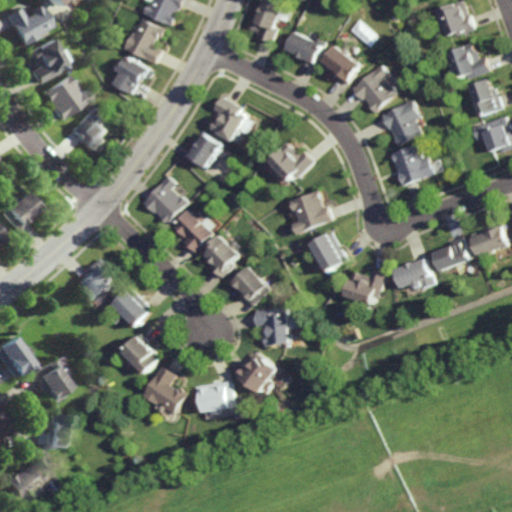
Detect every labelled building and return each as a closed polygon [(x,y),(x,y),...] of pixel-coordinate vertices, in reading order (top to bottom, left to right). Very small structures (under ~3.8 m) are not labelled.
[(186,0),(183,9),(181,8),(178,14),(179,15),(175,25),(147,12),(150,3),(153,5),(155,0),(186,0)] [(278,0),(287,3),(285,8),(281,6),(280,8),(285,10),(283,15),(282,15),(277,28),(279,29),(274,42),(261,37),(265,25),(254,21),(262,0),(278,0)] [(466,0),(472,15),(473,15),(478,29),(461,35),(460,32),(451,35),(449,30),(445,31),(443,24),(446,23),(441,9),(450,5),(466,0)] [(50,26),(35,34),(36,36),(21,45),(4,15),(17,7),(23,17),(29,13),(31,12),(29,9),(38,4),(50,26)] [(163,38),(160,36),(156,46),(166,51),(160,63),(132,49),(132,50),(129,48),(137,33),(138,34),(146,18),(168,29),(163,38)] [(314,39),(315,37),(328,43),(318,62),(306,56),(306,57),(300,54),(289,48),(298,31),(314,39)] [(56,50),(61,47),(67,60),(54,67),(57,72),(36,83),(30,70),(35,67),(27,51),(50,38),(56,50)] [(479,52),(479,51),(482,60),(489,57),(494,71),(472,80),(470,75),(462,78),(452,52),(475,43),(479,52)] [(351,83),(324,64),(338,45),(349,52),(349,53),(364,65),(351,83)] [(156,71),(156,72),(157,72),(153,78),(152,77),(151,79),(148,77),(144,84),(142,82),(139,87),(140,87),(137,93),(120,83),(126,73),(120,69),(125,61),(128,63),(132,55),(156,71)] [(393,86),(394,85),(401,94),(399,96),(399,95),(380,110),(380,112),(379,113),(371,104),(372,103),(368,99),(365,101),(363,99),(365,98),(357,90),(356,90),(355,89),(358,86),(359,86),(378,70),(378,69),(384,64),(392,73),(386,77),(393,86)] [(77,93),(84,88),(90,97),(83,103),(82,102),(63,116),(63,117),(60,119),(51,107),(53,106),(49,101),(49,102),(41,92),(43,90),(44,91),(58,81),(59,79),(65,74),(72,82),(70,84),(77,93)] [(500,98),(504,97),(508,108),(486,116),(475,85),(492,78),(500,98)] [(238,140),(216,128),(225,112),(219,109),(227,96),(247,107),(245,111),(252,115),(238,140)] [(424,117),(419,119),(426,133),(402,145),(394,128),(392,129),(385,115),(387,114),(388,115),(409,104),(408,103),(415,100),(424,117)] [(98,119),(100,117),(105,122),(103,123),(109,129),(103,136),(107,140),(95,152),(71,129),(89,111),(98,119)] [(511,121),(511,150),(506,153),(505,148),(496,152),(494,145),(492,146),(489,138),(481,141),(476,128),(486,124),(487,125),(510,116),(511,121)] [(227,143),(228,144),(221,155),(220,154),(213,165),(193,152),(207,131),(227,143)] [(305,155),(310,151),(320,161),(303,177),(300,174),(294,180),(285,171),(282,174),(276,167),(279,164),(275,160),(281,154),(280,153),(292,142),(305,155)] [(426,158),(432,156),(439,174),(407,185),(395,153),(421,144),(426,158)] [(184,197),(185,196),(187,197),(187,196),(192,201),(194,202),(192,205),(191,204),(175,222),(176,223),(174,225),(165,217),(160,212),(159,213),(148,202),(167,183),(166,182),(172,176),(180,184),(175,189),(184,197)] [(330,208),(334,206),(339,219),(303,234),(299,224),(305,222),(301,211),(300,212),(295,202),(323,191),(330,208)] [(34,199),(36,197),(45,208),(18,231),(2,213),(26,192),(27,192),(34,199)] [(199,214),(202,211),(211,219),(207,222),(219,233),(201,252),(190,241),(192,238),(191,236),(189,237),(185,233),(186,233),(179,226),(194,209),(199,214)] [(511,246),(485,257),(477,235),(508,223),(511,232),(511,246)] [(0,227),(9,239),(0,245),(0,227)] [(335,273),(318,243),(338,231),(355,261),(335,273)] [(246,254),(237,263),(240,265),(229,277),(217,266),(218,265),(206,254),(212,248),(213,248),(225,235),(246,254)] [(446,271),(440,253),(457,246),(456,243),(469,238),(477,260),(446,271)] [(117,280),(112,285),(113,286),(107,291),(106,290),(99,297),(98,296),(95,299),(79,282),(104,258),(114,268),(111,272),(118,279),(117,280)] [(441,284),(427,289),(426,288),(423,289),(420,289),(419,285),(418,284),(407,288),(400,270),(412,266),(411,264),(418,261),(419,263),(431,258),(441,284)] [(267,278),(274,286),(273,286),(276,289),(259,306),(234,280),(245,270),(248,274),(256,266),(260,272),(262,270),(268,277),(267,278)] [(385,297),(383,296),(380,305),(351,296),(359,272),(368,275),(369,274),(376,276),(378,270),(392,275),(385,297)] [(143,327),(130,315),(121,323),(115,317),(124,310),(118,305),(134,287),(158,309),(143,327)] [(298,343),(272,346),(271,337),(270,337),(269,328),(264,328),(262,311),(294,307),(298,343)] [(155,343),(153,345),(160,352),(161,352),(168,358),(152,374),(128,352),(144,336),(146,334),(155,343)] [(31,365),(14,376),(14,375),(10,377),(0,362),(0,344),(12,337),(31,365)] [(286,370),(279,381),(282,383),(276,391),(272,389),(268,394),(260,387),(258,390),(243,378),(253,365),(254,366),(264,353),(286,370)] [(51,367),(53,366),(68,388),(67,389),(59,395),(60,396),(47,405),(28,375),(48,362),(51,367)] [(184,390),(186,387),(195,394),(181,414),(165,403),(164,405),(149,395),(168,366),(182,376),(176,385),(184,390)] [(242,407),(238,408),(238,409),(227,411),(228,414),(218,415),(218,413),(210,414),(208,400),(204,401),(202,387),(238,381),(242,407)] [(66,449),(44,447),(44,446),(41,446),(42,422),(46,422),(46,415),(68,417),(66,449)] [(50,476),(32,488),(33,491),(29,493),(31,496),(16,505),(0,480),(9,474),(10,476),(26,466),(24,463),(36,455),(50,476)]
